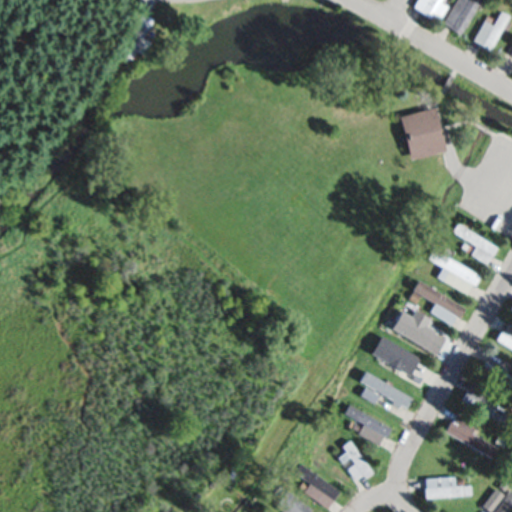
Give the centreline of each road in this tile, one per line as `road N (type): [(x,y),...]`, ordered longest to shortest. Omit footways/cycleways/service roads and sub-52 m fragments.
road 1 (residential): [(409,511),(399,470),(511,272)]
road 2 (residential): [(511,92),(390,21)]
